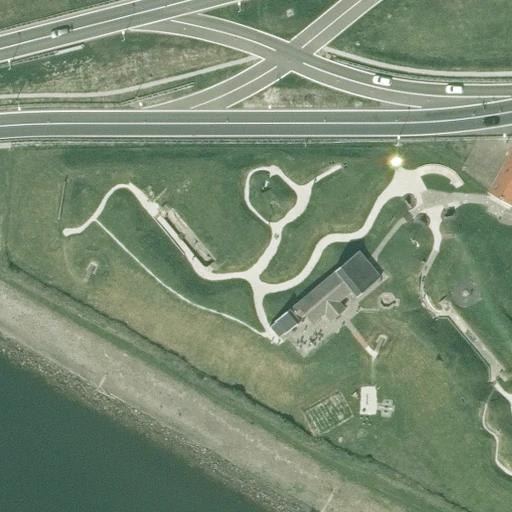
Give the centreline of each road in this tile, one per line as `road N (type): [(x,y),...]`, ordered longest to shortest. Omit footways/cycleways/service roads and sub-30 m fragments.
road 1 (motorway): [(146,123),(362,125),(511,112)]
road 2 (motorway): [(288,57),(392,91),(511,97)]
road 3 (motorway): [(127,16),(213,30),(288,57)]
road 4 (motorway): [(146,123),(236,89),(288,57)]
road 5 (motorway): [(0,126),(146,123)]
road 6 (motorway): [(127,16),(0,49)]
